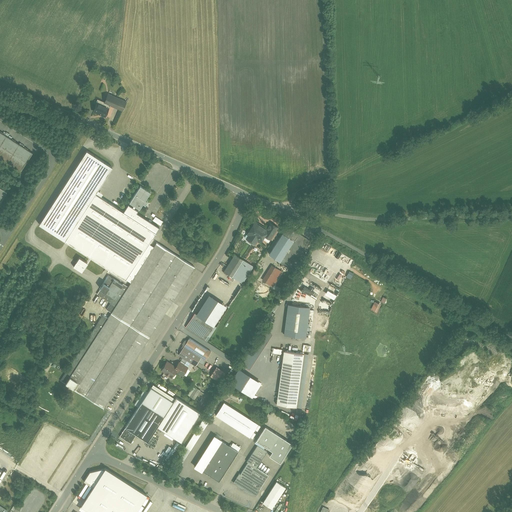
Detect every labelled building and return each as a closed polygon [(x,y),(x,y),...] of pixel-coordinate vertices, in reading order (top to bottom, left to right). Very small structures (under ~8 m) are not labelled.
[(120,99),(109,94),(105,103),(110,105),(117,108),(120,99)] [(127,102),(120,99),(117,108),(123,111),(127,102)] [(104,106),(97,103),(94,111),(105,116),(109,108),(110,105),(105,103),(104,106)] [(0,156),(21,171),(33,153),(0,131),(0,156)] [(39,224),(65,241),(96,194),(113,168),(87,151),(39,224)] [(140,186),(129,203),(134,206),(135,207),(140,210),(143,204),(145,206),(148,202),(145,201),(151,193),(140,186)] [(124,212),(96,194),(65,241),(126,280),(126,279),(131,283),(154,247),(149,244),(156,233),(124,212)] [(160,228),(137,213),(138,211),(134,208),(135,207),(134,206),(133,207),(128,204),(124,212),(156,233),(160,228)] [(267,229),(255,222),(248,234),(249,234),(246,239),(255,244),(257,240),(260,242),(266,234),(268,230),(267,229)] [(278,227),(271,223),(267,229),(268,230),(266,234),(267,235),(266,236),(270,239),(278,227)] [(288,226),(270,254),(280,261),(299,233),(288,226)] [(280,261),(280,262),(289,268),(292,270),(311,241),(299,233),(280,261)] [(112,313),(108,318),(103,315),(61,381),(104,408),(195,267),(157,243),(154,247),(131,283),(129,287),(112,313)] [(253,266),(235,254),(224,271),(242,283),(253,266)] [(88,263),(79,257),(73,267),(82,272),(88,263)] [(277,268),(272,265),(263,280),(268,283),(277,268)] [(282,271),(277,268),(268,283),(273,286),(282,271)] [(109,276),(97,294),(111,303),(123,284),(109,276)] [(111,303),(107,310),(112,313),(129,287),(123,283),(123,284),(111,303)] [(327,290),(324,294),(333,299),(335,294),(327,290)] [(226,306),(209,295),(197,315),(213,325),(226,306)] [(381,304),(375,302),(372,309),(377,312),(381,304)] [(310,307),(288,304),(284,335),(306,338),(310,307)] [(197,315),(195,314),(186,328),(206,341),(216,327),(213,325),(197,315)] [(272,333),(263,328),(241,363),(250,368),(272,333)] [(157,336),(151,345),(153,347),(159,338),(157,336)] [(211,351),(190,338),(188,341),(187,340),(185,341),(183,344),(183,345),(184,346),(201,357),(198,362),(203,364),(211,351)] [(201,357),(184,346),(179,355),(196,366),(198,362),(201,357)] [(304,353),(284,351),(277,404),(297,407),(304,353)] [(176,367),(167,362),(162,370),(165,372),(165,373),(170,376),(172,372),(174,373),(176,370),(183,375),(188,368),(179,362),(176,367)] [(217,367),(211,376),(220,381),(225,373),(217,367)] [(251,397),(260,382),(237,368),(228,383),(251,397)] [(138,407),(125,427),(126,427),(137,434),(148,442),(157,427),(164,416),(173,402),(151,387),(148,392),(138,407)] [(196,388),(190,396),(195,399),(200,390),(196,388)] [(144,389),(134,405),(138,407),(148,392),(144,389)] [(176,397),(173,402),(157,427),(182,442),(201,413),(176,397)] [(224,403),(215,416),(250,438),(259,425),(224,403)] [(209,422),(204,419),(171,470),(176,474),(209,422)] [(293,444),(265,426),(264,429),(256,441),(273,451),(270,456),(281,463),(293,444)] [(137,434),(126,427),(120,436),(125,440),(127,441),(131,444),(137,434)] [(215,436),(195,467),(201,471),(202,470),(221,440),(215,436)] [(221,440),(202,470),(219,481),(239,451),(221,440)] [(258,445),(247,462),(248,462),(257,467),(267,451),(258,445)] [(257,467),(248,462),(241,474),(240,473),(237,478),(238,479),(235,482),(239,485),(239,486),(243,489),(244,488),(256,496),(269,475),(257,467)] [(106,468),(90,472),(84,481),(93,487),(81,506),(91,511),(136,511),(147,495),(106,468)] [(277,482),(263,503),(272,509),(286,487),(277,482)]
